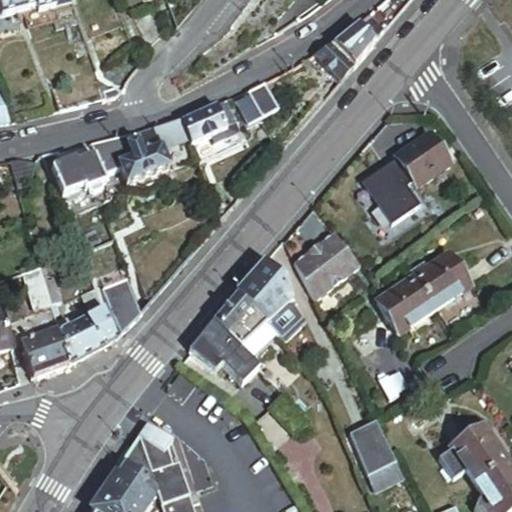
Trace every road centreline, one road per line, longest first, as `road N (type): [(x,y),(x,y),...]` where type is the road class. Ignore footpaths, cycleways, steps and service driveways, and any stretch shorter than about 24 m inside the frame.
road 1 (tertiary): [(126,380),(411,54)]
road 2 (residential): [(149,122),(264,69),(360,0)]
road 3 (residential): [(248,511),(223,455),(126,380)]
road 4 (residential): [(511,201),(411,54)]
road 5 (residential): [(149,122),(144,88),(155,68),(225,0)]
road 6 (residential): [(0,158),(149,122)]
